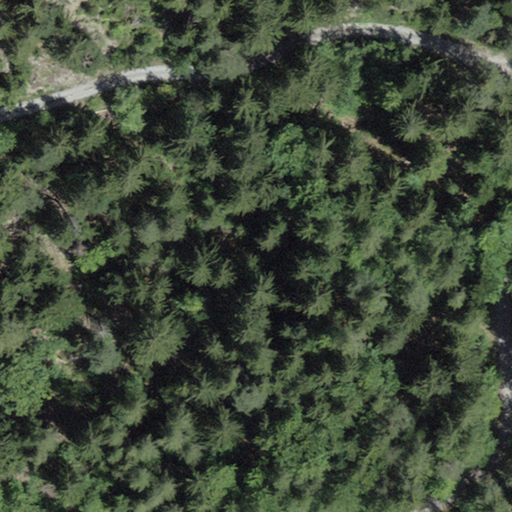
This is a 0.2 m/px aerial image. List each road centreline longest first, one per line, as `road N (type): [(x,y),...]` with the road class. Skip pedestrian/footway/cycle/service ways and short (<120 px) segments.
road 1 (track): [(511,65),(415,41),(323,39),(231,73),(130,81),(0,119)]
road 2 (track): [(429,511),(496,457),(505,422),(504,306),(511,261)]
